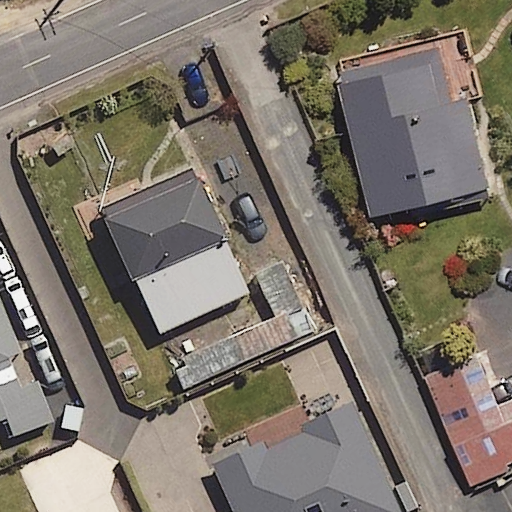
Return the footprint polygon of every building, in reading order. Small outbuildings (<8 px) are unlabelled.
[(453,98),(439,37),(380,51),(385,70),(339,81),(371,214),(490,186),(468,94),(453,98)] [(252,292),(201,178),(110,219),(160,333),(252,292)] [(28,371),(0,295),(0,419),(11,416),(18,434),(56,420),(37,368),(28,371)] [(511,399),(500,404),(477,353),(427,376),(474,480),(511,462),(511,399)] [(399,511),(351,405),(215,466),(235,511),(399,511)] [(48,458),(6,477),(19,504),(60,485),(48,458)]
